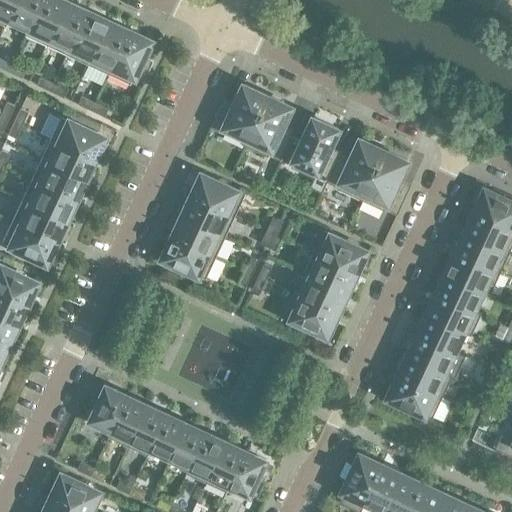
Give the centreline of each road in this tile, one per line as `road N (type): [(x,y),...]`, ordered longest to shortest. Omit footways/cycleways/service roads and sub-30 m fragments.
road 1 (residential): [(3,511),(223,30)]
road 2 (residential): [(462,140),(289,511)]
road 3 (residential): [(223,30),(462,140)]
